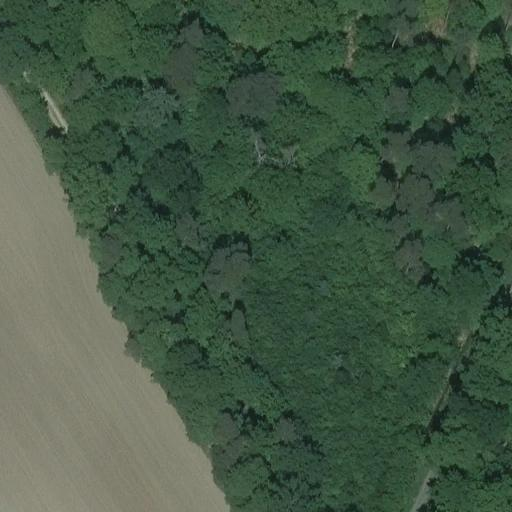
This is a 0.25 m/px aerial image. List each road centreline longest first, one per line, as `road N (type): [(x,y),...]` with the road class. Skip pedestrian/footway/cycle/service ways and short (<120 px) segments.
road 1 (track): [(282,511),(0,46)]
road 2 (unclassified): [(423,511),(511,309)]
